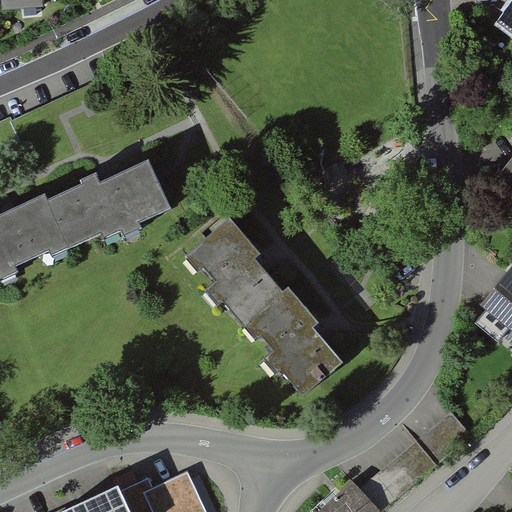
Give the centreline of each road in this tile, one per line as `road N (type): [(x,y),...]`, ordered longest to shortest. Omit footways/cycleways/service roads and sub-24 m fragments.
road 1 (residential): [(431,0),(450,247),(437,339),(417,381),(380,422),(336,448),(271,458)]
road 2 (residential): [(271,458),(178,439),(129,440),(74,453),(0,488)]
road 3 (residential): [(186,0),(0,87)]
